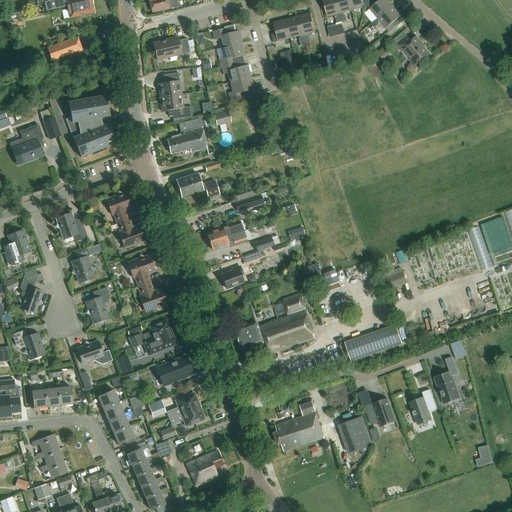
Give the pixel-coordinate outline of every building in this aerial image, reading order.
[(65,0),(52,0),(45,3),(47,12),(67,7),(68,10),(62,11),(64,20),(94,14),(90,0),(77,0),(66,2),(65,0)] [(160,0),(151,2),(153,13),(179,7),(177,0),(160,0)] [(341,23),(342,23),(335,0),(322,0),(327,18),(336,15),(337,17),(335,19),(337,24),(341,23)] [(335,0),(342,23),(346,22),(345,17),(343,15),(342,14),(351,11),(348,0),(335,0)] [(348,0),(351,11),(366,7),(368,0),(348,0)] [(371,0),(368,0),(366,7),(368,8),(378,20),(393,7),(386,0),(380,0),(376,4),(371,0)] [(401,17),(393,7),(378,20),(371,25),(374,29),(378,25),(378,23),(380,22),(386,29),(395,22),(401,17)] [(311,15),(298,18),(305,44),(310,43),(308,38),(306,37),(306,35),(315,33),(311,15)] [(298,18),(285,21),(290,39),(300,37),(300,39),(299,41),(300,46),(305,44),(298,18)] [(278,42),(290,39),(285,21),(273,24),(276,34),(272,36),(274,43),(278,42)] [(395,22),(386,29),(389,33),(397,25),(395,22)] [(344,35),(341,23),(337,24),(337,26),(328,29),(330,39),(344,35)] [(221,39),(223,49),(242,44),(239,32),(225,35),(223,29),(212,32),(214,41),(221,39)] [(196,37),(199,46),(205,44),(203,36),(196,37)] [(407,37),(396,46),(401,52),(403,50),(416,66),(429,55),(416,38),(411,42),(407,37)] [(77,38),(47,49),(52,62),(82,51),(77,38)] [(178,38),(153,44),(157,61),(182,55),(190,53),(189,48),(187,40),(179,42),(178,38)] [(227,74),(230,83),(251,78),(247,66),(235,69),(232,59),(245,56),(242,44),(223,49),(225,58),(219,59),(223,75),(227,74)] [(387,46),(377,54),(383,61),(393,53),(387,46)] [(208,60),(201,62),(204,72),(208,70),(208,69),(210,69),(208,60)] [(158,85),(160,98),(182,95),(179,74),(163,76),(164,84),(158,85)] [(254,90),(251,78),(230,83),(232,93),(228,94),(231,104),(242,101),(240,94),(254,90)] [(183,108),(182,95),(160,98),(162,112),(168,111),(169,118),(173,117),(184,115),(183,108)] [(73,139),(81,158),(116,144),(108,125),(107,125),(104,118),(109,117),(106,96),(68,103),(72,124),(77,123),(79,129),(75,131),(76,134),(79,133),(80,136),(73,139)] [(66,133),(54,100),(48,102),(61,135),(66,133)] [(205,104),(203,108),(203,113),(211,111),(210,103),(205,104)] [(183,108),(184,115),(173,117),(174,122),(192,117),(191,107),(183,108)] [(229,112),(214,116),(217,127),(231,123),(229,112)] [(51,117),(42,120),(49,141),(60,138),(53,117),(51,117)] [(167,141),(170,155),(190,150),(191,154),(207,150),(200,119),(178,124),(181,135),(171,138),(171,140),(167,141)] [(18,166),(24,164),(43,157),(36,139),(42,137),(38,126),(20,132),(22,139),(9,144),(15,158),(18,166)] [(222,160),(205,165),(206,171),(223,166),(222,160)] [(197,175),(176,182),(182,198),(206,190),(208,198),(220,194),(215,181),(200,186),(197,175)] [(255,188),(233,195),(236,202),(257,195),(255,188)] [(113,215),(117,225),(129,220),(125,211),(133,208),(131,203),(133,200),(129,198),(127,193),(122,195),(118,193),(117,197),(106,201),(112,216),(113,215)] [(261,194),(235,203),(238,213),(264,204),(261,194)] [(294,205),(283,209),(285,216),(296,212),(294,205)] [(57,225),(55,228),(59,230),(63,241),(73,238),(75,243),(87,239),(82,226),(76,228),(71,214),(66,216),(62,214),(61,218),(56,220),(57,225)] [(117,225),(120,234),(119,234),(124,249),(135,245),(139,247),(141,243),(145,241),(144,237),(145,233),(141,231),(140,226),(132,229),(129,220),(117,225)] [(209,243),(218,240),(219,241),(242,232),(243,232),(239,221),(222,227),(220,223),(218,222),(213,223),(212,225),(214,232),(206,235),(209,243)] [(480,226),(469,230),(478,255),(489,251),(480,226)] [(302,228),(296,230),(298,237),(305,235),(302,228)] [(3,247),(10,267),(23,262),(21,256),(30,253),(26,242),(28,238),(24,236),(23,232),(18,233),(14,231),(12,235),(8,237),(10,245),(3,247)] [(209,243),(212,251),(219,249),(220,251),(235,245),(236,247),(246,243),(242,232),(219,241),(218,240),(209,243)] [(271,238),(253,244),(256,252),(274,246),(271,238)] [(99,245),(86,250),(89,256),(102,252),(99,245)] [(407,262),(403,251),(396,253),(400,265),(407,262)] [(259,252),(242,257),(244,263),(261,258),(259,252)] [(135,279),(138,288),(150,284),(146,275),(154,272),(152,267),(154,263),(150,262),(149,257),(144,258),(140,257),(138,260),(127,264),(133,279),(135,279)] [(90,269),(86,258),(71,263),(78,284),(83,283),(87,284),(89,281),(94,279),(92,274),(94,270),(90,269)] [(305,282),(322,275),(320,271),(318,264),(301,270),(303,278),(305,282)] [(232,271),(232,273),(221,277),(226,290),(243,283),(240,276),(243,275),(240,268),(232,271)] [(402,268),(385,274),(390,290),(407,284),(402,268)] [(35,315),(42,294),(32,291),(35,284),(37,277),(35,271),(24,275),(23,280),(20,289),(22,294),(24,295),(23,299),(19,301),(21,305),(19,310),(24,311),(26,315),(30,313),(35,315)] [(339,282),(336,273),(325,277),(328,286),(339,282)] [(257,282),(254,276),(248,278),(250,284),(257,282)] [(14,278),(4,283),(7,290),(17,285),(14,278)] [(153,293),(150,284),(138,288),(141,297),(139,298),(145,313),(155,309),(159,311),(161,307),(166,306),(164,301),(166,297),(162,295),(161,290),(153,293)] [(92,294),(95,300),(85,303),(93,325),(98,323),(101,325),(103,321),(108,319),(106,315),(108,311),(104,309),(103,305),(107,303),(109,298),(106,289),(92,294)] [(264,324),(270,341),(263,344),(268,356),(315,340),(305,310),(306,309),(301,296),(283,303),(288,316),(264,324)] [(442,298),(430,301),(437,329),(448,327),(442,298)] [(143,344),(171,333),(166,321),(149,328),(151,334),(141,337),(140,335),(131,339),(134,347),(143,344)] [(264,324),(258,326),(257,323),(235,331),(242,351),(263,344),(270,341),(264,324)] [(129,335),(142,330),(139,324),(126,329),(129,335)] [(349,360),(402,346),(396,325),(344,339),(349,360)] [(25,331),(12,336),(15,347),(21,350),(25,348),(26,351),(24,354),(28,356),(30,361),(34,359),(38,361),(40,357),(45,356),(37,334),(28,338),(25,331)] [(147,356),(176,345),(171,333),(143,344),(147,356)] [(456,358),(467,355),(462,339),(451,343),(456,358)] [(109,351),(102,354),(101,353),(103,349),(99,347),(98,342),(77,350),(82,365),(93,361),(101,365),(112,361),(109,351)] [(0,348),(0,363),(10,362),(8,347),(0,348)] [(126,355),(116,359),(118,366),(129,362),(126,355)] [(163,386),(192,374),(185,357),(156,368),(163,386)] [(452,357),(445,360),(450,372),(435,378),(445,405),(459,399),(456,389),(452,390),(450,385),(454,384),(451,377),(458,374),(452,357)] [(92,390),(86,373),(79,375),(85,392),(92,390)] [(121,377),(111,381),(114,388),(124,385),(121,377)] [(0,392),(6,392),(7,397),(0,398),(0,417),(12,416),(11,414),(21,413),(18,390),(17,390),(17,387),(15,387),(14,381),(0,382),(0,392)] [(57,390),(59,407),(73,405),(71,388),(57,390)] [(59,407),(57,390),(45,391),(47,408),(59,407)] [(432,420),(429,412),(437,409),(430,390),(422,393),(424,397),(409,403),(413,412),(417,411),(419,416),(416,417),(419,425),(432,420)] [(45,391),(32,393),(34,410),(47,408),(45,391)] [(103,410),(118,403),(113,391),(97,398),(103,410)] [(140,395),(128,400),(133,411),(131,412),(134,419),(144,415),(141,409),(145,407),(140,395)] [(170,419),(199,408),(194,395),(176,402),(179,409),(167,414),(170,419)] [(363,403),(369,422),(376,420),(378,424),(393,419),(385,396),(363,403)] [(161,401),(148,406),(151,413),(163,408),(161,401)] [(275,426),(278,435),(275,436),(278,445),(281,444),(284,453),(324,439),(312,402),(299,407),(303,417),(275,426)] [(124,415),(118,403),(103,410),(108,422),(124,415)] [(204,420),(199,408),(170,419),(172,425),(183,420),(186,427),(204,420)] [(129,428),(124,415),(108,422),(114,435),(129,428)] [(373,447),(363,418),(339,426),(349,455),(373,447)] [(173,427),(160,433),(163,441),(176,436),(173,427)] [(134,439),(129,428),(114,435),(118,446),(134,439)] [(377,428),(371,429),(373,440),(379,439),(377,428)] [(42,453),(36,456),(36,458),(59,450),(54,435),(31,443),(33,448),(39,446),(42,453)] [(167,442),(155,446),(159,458),(172,454),(167,442)] [(127,455),(132,469),(146,463),(154,459),(152,456),(145,459),(142,452),(149,449),(148,445),(140,448),(141,449),(136,451),(129,455),(127,455)] [(134,446),(126,450),(129,455),(136,451),(134,446)] [(492,463),(488,446),(479,449),(481,459),(476,461),(478,467),(492,463)] [(40,468),(41,471),(63,463),(59,450),(36,458),(37,460),(44,458),(46,466),(40,468)] [(217,451),(186,465),(196,487),(218,478),(214,470),(223,466),(217,451)] [(67,473),(63,463),(41,471),(42,473),(48,471),(51,479),(67,473)] [(137,480),(151,474),(159,471),(157,467),(150,470),(146,463),(132,469),(137,480)] [(95,475),(97,480),(103,478),(107,476),(105,472),(95,475)] [(142,491),(156,485),(164,482),(162,478),(154,481),(151,474),(137,480),(142,491)] [(88,483),(97,480),(95,475),(86,478),(88,483)] [(105,484),(112,481),(109,476),(107,476),(103,478),(105,484)] [(103,478),(97,480),(99,486),(105,484),(103,478)] [(70,479),(58,483),(59,487),(71,483),(70,479)] [(17,480),(15,487),(26,491),(28,483),(17,480)] [(39,486),(43,497),(49,495),(45,484),(39,486)] [(147,502),(161,496),(168,493),(167,489),(159,492),(156,485),(142,491),(147,502)] [(37,500),(43,497),(39,486),(33,488),(37,500)] [(94,511),(108,511),(102,494),(101,489),(94,491),(97,502),(91,504),(94,511)] [(117,496),(110,498),(107,492),(102,494),(108,511),(111,511),(121,509),(119,501),(117,496)] [(63,497),(67,511),(81,511),(79,507),(74,509),(69,495),(63,497)] [(165,505),(161,496),(147,502),(151,511),(165,505)] [(5,500),(9,511),(10,511),(16,510),(11,497),(5,500)] [(67,511),(63,497),(57,499),(61,511),(67,511)] [(3,511),(9,511),(5,500),(0,501),(0,503),(1,505),(0,504),(0,508),(2,508),(3,511)]
